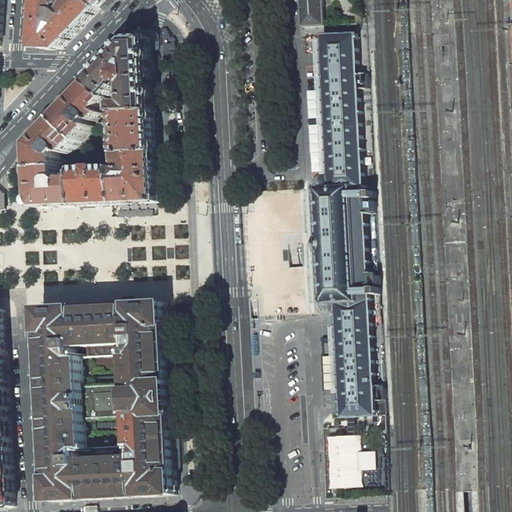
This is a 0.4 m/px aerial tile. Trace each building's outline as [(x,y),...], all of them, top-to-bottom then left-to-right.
[(42,0),(39,49),(63,49),(64,49),(87,25),(88,0),(74,0),(73,2),(72,5),(71,4),(70,5),(71,6),(68,13),(63,11),(68,0),(42,0)] [(94,0),(88,0),(87,25),(102,9),(102,8),(94,0)] [(327,25),(325,0),(302,0),(304,27),(326,26),(327,26),(327,25)] [(327,66),(328,76),(327,76),(327,79),(328,79),(328,88),(328,91),(329,91),(329,101),(329,104),(330,113),(329,113),(329,116),(330,116),(330,126),(330,129),(331,129),(331,138),(331,141),(332,151),(331,151),(331,154),(332,154),(332,163),(332,166),(333,166),(333,175),(333,176),(333,179),(334,188),(333,188),(326,189),(326,188),(321,188),(322,197),(323,197),(323,214),(323,217),(324,217),(325,234),(324,234),(324,238),(325,238),(326,255),(325,255),(325,258),(326,258),(327,275),(326,275),(326,279),(327,279),(328,296),(327,296),(327,304),(332,304),(339,303),(339,304),(340,304),(340,313),(340,316),(341,316),(341,325),(341,328),(342,338),(341,338),(341,341),(342,341),(342,350),(342,353),(343,353),(343,363),(343,366),(344,375),(343,375),(343,378),(344,378),(344,388),(344,391),(345,391),(345,400),(345,403),(346,413),(345,413),(345,419),(347,419),(347,427),(347,428),(369,427),(379,426),(379,417),(380,417),(359,34),(358,34),(358,23),(327,25),(327,26),(326,26),(326,35),(325,35),(325,41),(326,41),(327,51),(326,51),(326,54),(327,54),(327,63),(327,66)] [(158,112),(154,40),(153,38),(135,39),(134,40),(95,81),(115,99),(125,88),(126,86),(125,86),(127,83),(132,85),(132,89),(131,90),(131,102),(127,102),(125,102),(123,102),(120,105),(120,113),(158,112)] [(60,118),(84,142),(97,127),(94,124),(95,120),(100,125),(109,115),(105,111),(115,99),(95,81),(60,118)] [(120,113),(122,155),(160,153),(158,112),(120,113)] [(60,118),(34,144),(36,169),(64,168),(64,156),(66,154),(69,157),(84,142),(60,118)] [(121,178),(122,205),(163,203),(160,153),(122,155),(123,164),(125,170),(125,171),(126,178),(121,178)] [(36,169),(37,197),(41,209),(83,207),(81,178),(70,179),(68,181),(66,179),(67,178),(67,175),(65,175),(64,168),(36,169)] [(99,206),(105,206),(122,205),(121,178),(118,168),(81,169),(81,178),(83,207),(99,206)] [(97,500),(179,496),(178,471),(177,471),(177,465),(174,417),(176,417),(175,399),(174,382),(172,382),(170,344),(170,327),(169,303),(43,310),(44,334),(45,342),(52,473),(52,478),(53,502),(97,500)] [(0,310),(0,352),(8,353),(7,332),(6,310),(0,310)] [(0,390),(10,390),(9,373),(8,353),(0,352),(0,390)] [(10,390),(0,390),(0,440),(13,440),(12,415),(10,390)] [(369,427),(347,428),(347,427),(347,419),(345,419),(337,419),(330,428),(326,428),(329,499),(390,496),(394,496),(391,432),(369,433),(369,427)] [(0,510),(16,508),(17,506),(15,473),(13,440),(0,440),(0,510)]
